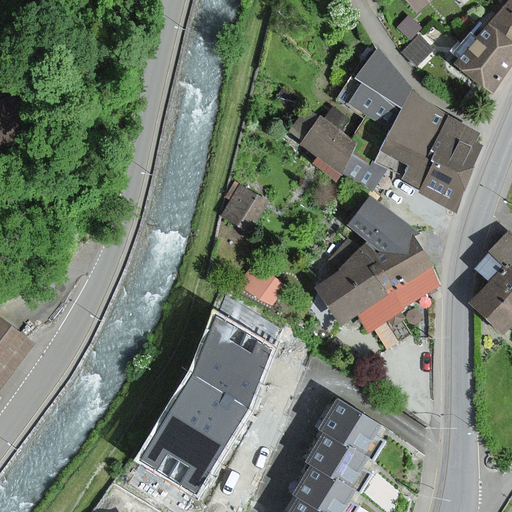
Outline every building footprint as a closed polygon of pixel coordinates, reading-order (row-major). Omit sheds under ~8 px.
[(405,0),(415,13),(432,0),(405,0)] [(457,65),(494,92),(511,61),(511,0),(490,27),(457,65)] [(415,29),(401,49),(419,61),(433,41),(415,29)] [(385,172),(451,215),(478,148),(472,144),(476,135),(419,100),(376,48),(316,119),(303,113),(288,135),(371,194),(385,172)] [(17,107),(0,111),(0,145),(25,139),(17,107)] [(242,184),(222,214),(248,230),(268,200),(242,184)] [(372,200),(351,228),(375,249),(384,262),(414,243),(418,235),(372,200)] [(511,233),(493,257),(511,272),(511,233)] [(361,259),(389,301),(433,272),(414,243),(384,262),(375,249),(361,259)] [(243,281),(239,288),(270,306),(290,272),(259,254),(243,281)] [(490,285),(473,302),(474,303),(507,334),(511,328),(511,272),(493,257),(478,273),(490,285)] [(343,332),(358,322),(389,301),(361,259),(315,289),(343,332)] [(438,289),(433,272),(389,301),(358,322),(368,337),(373,334),(385,351),(414,332),(402,314),(438,289)] [(223,298),(193,371),(139,462),(201,493),(250,408),(284,330),(223,298)] [(0,386),(32,344),(0,320),(0,386)] [(337,400),(319,429),(325,432),(364,456),(369,459),(373,461),(385,440),(377,435),(381,427),(337,400)] [(363,468),(369,459),(364,456),(325,432),(307,462),(311,464),(351,488),(357,492),(359,493),(371,473),(363,468)] [(326,511),(354,511),(359,505),(352,500),(357,492),(351,488),(311,464),(294,492),(299,495),(326,511)] [(326,511),(299,495),(288,511),(326,511)]
